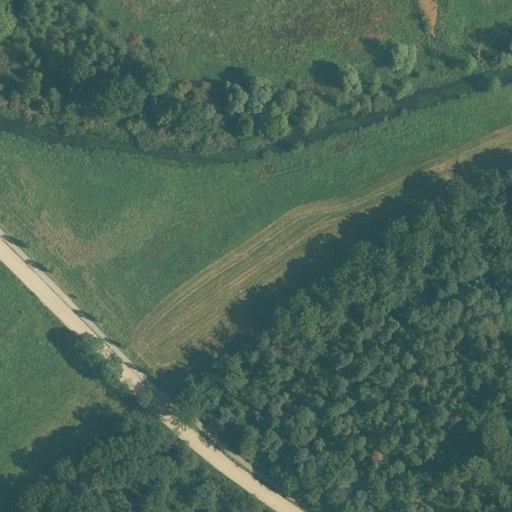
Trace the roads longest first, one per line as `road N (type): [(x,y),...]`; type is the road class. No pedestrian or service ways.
road 1 (tertiary): [(290,511),(164,412),(0,248)]
road 2 (track): [(20,511),(130,455),(164,412)]
